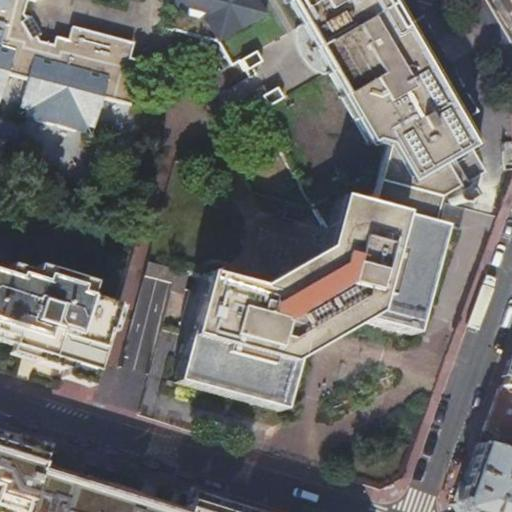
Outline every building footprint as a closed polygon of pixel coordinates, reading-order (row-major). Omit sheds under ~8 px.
[(75,119),(91,123),(98,100),(127,110),(139,66),(125,61),(129,47),(69,30),(65,43),(53,40),(50,48),(36,43),(37,35),(27,18),(19,15),(23,1),(31,3),(32,0),(0,0),(0,84),(2,76),(21,81),(16,101),(31,106),(27,121),(71,133),(75,119)] [(167,0),(160,29),(214,44),(229,68),(237,64),(250,84),(341,30),(327,6),(338,0),(167,0)] [(444,202),(445,203),(445,204),(448,205),(452,205),(454,205),(455,204),(457,200),(467,203),(475,174),(473,170),(470,171),(456,148),(461,145),(449,123),(472,109),(417,15),(352,50),(341,30),(250,84),(264,108),(255,114),(309,207),(357,180),(430,200),(443,191),(445,193),(444,195),(443,197),(444,202)] [(11,116),(27,121),(31,106),(16,101),(11,116)] [(87,137),(91,123),(75,119),(71,133),(87,137)] [(427,202),(430,200),(357,180),(309,207),(323,231),(304,242),(313,257),(310,270),(262,298),(248,295),(239,280),(225,287),(206,283),(194,280),(170,381),(176,382),(278,407),(291,352),(340,323),(401,337),(427,228),(421,227),(427,202)] [(0,337),(8,340),(6,347),(34,357),(33,362),(57,370),(88,381),(110,303),(90,296),(91,290),(32,272),(30,278),(19,274),(17,278),(0,273),(0,337)] [(511,355),(508,365),(506,365),(498,389),(511,393),(511,355)] [(511,511),(511,393),(498,389),(483,430),(487,431),(511,440),(511,455),(477,445),(471,462),(456,503),(460,510),(460,511),(511,511)] [(511,440),(487,431),(485,438),(511,447),(511,440)] [(153,511),(162,486),(69,457),(0,435),(0,511),(153,511)]
